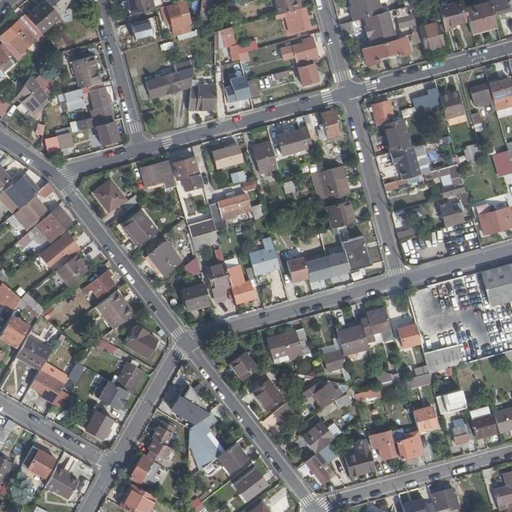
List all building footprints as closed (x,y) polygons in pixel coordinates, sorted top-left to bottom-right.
[(43,0),(45,1),(58,16),(74,1),(73,0),(43,0)] [(127,0),(132,15),(153,9),(153,7),(150,0),(127,0)] [(297,9),(294,0),(273,0),(278,14),(285,12),(295,10),(297,9)] [(350,9),(353,21),(381,13),(377,0),(350,0),(353,9),(350,9)] [(507,0),(488,0),(490,3),(493,15),(510,10),(507,0)] [(40,33),(59,17),(58,16),(45,1),(26,18),(40,33)] [(463,2),(439,9),(444,29),(454,26),(454,24),(468,20),(465,10),(463,2)] [(471,33),(496,26),(493,15),(490,3),(465,10),(468,20),(471,33)] [(189,14),(186,5),(167,10),(169,16),(163,17),(166,24),(170,23),(172,29),(189,25),(185,15),(189,14)] [(408,16),(405,6),(395,9),(400,26),(407,24),(408,27),(396,30),(399,39),(404,37),(410,36),(420,33),(418,28),(416,22),(414,22),(412,15),(408,16)] [(296,11),(295,10),(285,12),(291,33),(309,27),(304,9),(296,11)] [(19,54),(41,35),(40,33),(26,18),(24,15),(0,36),(7,44),(9,43),(19,54)] [(354,29),(352,22),(339,25),(341,33),(354,29)] [(436,23),(418,28),(420,33),(422,42),(425,51),(442,46),(436,23)] [(224,41),(234,38),(231,27),(214,31),(214,49),(225,46),(224,41)] [(413,45),(422,42),(420,33),(410,36),(413,45)] [(383,43),(387,56),(396,53),(398,57),(409,54),(404,37),(399,39),(383,43)] [(295,58),(297,67),(313,63),(317,62),(311,39),(302,41),(303,44),(292,47),(295,58)] [(255,40),(236,45),(238,54),(239,54),(244,52),(257,49),(255,40)] [(172,42),(160,44),(161,50),(173,48),(172,42)] [(378,58),(387,56),(383,43),(362,49),(367,66),(379,62),(378,58)] [(283,61),(295,58),(292,47),(280,50),(283,61)] [(71,63),(78,89),(99,83),(92,57),(71,63)] [(152,98),(191,87),(194,62),(173,68),(175,73),(147,82),(152,98)] [(317,76),(313,63),(297,67),(302,85),(316,81),(315,76),(317,76)] [(289,75),(287,70),(273,74),(275,79),(289,75)] [(37,87),(39,85),(30,74),(15,95),(28,111),(24,114),(30,120),(34,117),(32,115),(41,108),(38,104),(46,97),(37,87)] [(40,74),(36,78),(45,87),(50,82),(40,74)] [(258,97),(254,79),(246,82),(250,100),(258,97)] [(505,97),(511,94),(508,80),(489,85),(493,100),(505,97)] [(104,88),(102,82),(99,83),(78,89),(63,93),(66,103),(83,99),(82,93),(88,92),(97,125),(113,121),(114,121),(105,87),(104,88)] [(194,87),(194,110),(216,108),(215,85),(194,87)] [(486,105),(491,103),(486,86),(471,90),(475,104),(479,103),(480,107),(486,105)] [(457,89),(438,95),(442,108),(445,119),(463,114),(457,89)] [(429,92),(434,110),(442,108),(438,95),(437,90),(429,92)] [(0,107),(3,112),(8,105),(0,95),(0,107)] [(371,107),(377,126),(382,125),(393,122),(388,102),(371,107)] [(325,129),(327,138),(338,135),(331,110),(321,113),(325,129)] [(318,124),(315,113),(302,116),(309,140),(315,139),(315,135),(313,128),(316,128),(317,127),(318,126),(318,124)] [(471,115),(476,133),(484,131),(479,113),(471,115)] [(382,125),(390,153),(411,147),(403,119),(393,122),(382,125)] [(118,141),(113,121),(97,125),(96,126),(101,146),(118,141)] [(327,138),(325,129),(317,131),(319,140),(327,138)] [(301,130),(277,137),(283,155),(306,149),(301,130)] [(74,147),(70,133),(47,139),(50,150),(59,148),(60,151),(74,147)] [(259,171),(277,167),(271,144),(253,149),(259,171)] [(237,145),(212,152),(217,169),(241,162),(237,145)] [(466,148),(470,161),(483,158),(479,145),(466,148)] [(331,160),(328,146),(321,147),(323,161),(331,160)] [(390,153),(393,164),(395,164),(397,163),(399,169),(402,180),(420,175),(411,147),(390,153)] [(498,177),(511,173),(511,170),(507,151),(492,154),(498,177)] [(184,191),(203,186),(195,157),(172,163),(176,180),(180,179),(184,191)] [(164,189),(176,186),(169,163),(164,165),(163,163),(142,168),(148,186),(162,182),(164,189)] [(439,188),(442,198),(465,191),(459,171),(458,164),(432,171),(434,179),(444,177),(444,175),(450,173),(451,179),(450,179),(452,184),(439,188)] [(350,194),(342,166),(318,172),(326,200),(350,194)] [(233,184),(246,181),(243,171),(230,174),(233,184)] [(18,182),(16,180),(4,191),(19,208),(36,193),(39,190),(26,175),(18,182)] [(242,182),(244,191),(257,189),(255,180),(242,182)] [(109,181),(94,194),(108,212),(124,199),(109,181)] [(285,194),(295,191),(293,181),(283,184),(285,194)] [(397,188),(395,181),(383,185),(385,191),(397,188)] [(36,193),(45,197),(53,190),(47,183),(39,190),(36,193)] [(222,222),(224,221),(236,218),(235,215),(251,211),(246,194),(217,202),(217,204),(222,222)] [(121,206),(125,211),(137,202),(135,195),(121,206)] [(21,218),(31,229),(35,225),(36,224),(34,222),(46,211),(34,197),(20,210),(25,214),(21,218)] [(326,207),(332,229),(333,228),(354,223),(348,201),(326,207)] [(439,205),(445,228),(464,223),(460,210),(451,213),(448,203),(439,205)] [(222,222),(217,204),(209,206),(212,218),(216,230),(226,228),(224,221),(222,222)] [(259,205),(251,209),(256,220),(265,215),(259,205)] [(479,217),(487,215),(485,207),(477,210),(479,217)] [(45,218),(44,217),(36,224),(35,225),(48,239),(57,232),(58,233),(71,222),(59,208),(45,218)] [(487,215),(479,217),(484,235),(511,227),(511,219),(509,209),(487,215)] [(140,211),(121,226),(137,245),(155,230),(140,211)] [(216,230),(212,218),(188,225),(191,237),(216,230)] [(48,239),(35,225),(31,229),(29,231),(33,236),(41,245),(48,239)] [(414,229),(396,234),(398,241),(416,236),(414,229)] [(33,236),(29,231),(19,239),(24,244),(33,236)] [(71,239),(67,233),(56,241),(65,253),(69,257),(79,249),(74,242),(71,239)] [(363,235),(341,241),(349,271),(371,265),(363,235)] [(427,235),(415,238),(420,256),(431,254),(427,235)] [(56,241),(38,255),(47,267),(65,253),(56,241)] [(165,241),(146,256),(161,276),(181,261),(165,241)] [(39,244),(25,249),(27,255),(41,250),(39,244)] [(273,248),(248,255),(253,274),(278,267),(273,248)] [(300,249),(288,251),(290,260),(302,257),(300,249)] [(82,261),(77,255),(56,271),(67,285),(86,270),(80,262),(82,261)] [(291,282),(307,278),(303,263),(302,257),(285,262),(291,282)] [(309,282),(328,277),(323,257),(303,263),(307,278),(309,282)] [(195,275),(200,271),(196,259),(182,269),(188,277),(195,275)] [(511,262),(482,271),(491,306),(508,301),(511,300),(511,262)] [(212,289),(222,287),(230,284),(226,271),(224,263),(206,267),(212,289)] [(242,284),(238,267),(226,271),(230,284),(230,287),(232,287),(242,284)] [(111,275),(107,270),(81,290),(84,294),(91,289),(97,297),(110,286),(113,289),(116,287),(108,278),(111,275)] [(428,339),(420,341),(421,344),(427,368),(428,373),(504,352),(498,331),(485,334),(483,325),(479,326),(476,317),(461,322),(449,280),(432,285),(443,328),(460,323),(464,340),(481,335),(484,346),(468,350),(466,342),(431,351),(428,339)] [(242,284),(232,287),(237,304),(253,300),(248,282),(242,284)] [(187,309),(209,304),(203,285),(182,291),(187,309)] [(222,287),(212,289),(214,297),(223,294),(222,287)] [(96,306),(113,328),(132,312),(116,291),(96,306)] [(24,307),(38,317),(40,314),(21,297),(17,304),(24,308),(24,307)] [(393,343),(384,308),(366,313),(367,317),(360,319),(362,325),(367,345),(374,343),(372,333),(380,331),(383,343),(385,345),(393,343)] [(27,325),(10,316),(0,333),(0,337),(15,346),(27,325)] [(402,349),(421,344),(420,341),(415,323),(396,328),(402,349)] [(134,325),(123,344),(145,356),(149,348),(152,350),(157,341),(145,334),(147,331),(142,328),(142,330),(134,325)] [(341,349),(343,356),(354,352),(368,348),(367,345),(362,325),(348,329),(349,332),(337,335),(338,339),(341,349)] [(289,359),(309,353),(303,329),(267,338),(271,356),(272,356),(288,352),(289,359)] [(51,350),(27,337),(16,356),(40,370),(51,350)] [(112,354),(116,348),(99,338),(96,344),(112,354)] [(333,346),(335,351),(341,349),(338,339),(332,341),(333,346)] [(321,349),(322,354),(335,351),(333,346),(321,349)] [(342,369),(346,368),(344,362),(343,356),(341,349),(335,351),(322,354),(327,373),(342,369)] [(86,355),(82,352),(76,363),(81,365),(86,355)] [(288,352),(272,356),(274,363),(289,359),(288,352)] [(343,356),(344,362),(356,359),(354,352),(343,356)] [(256,368),(244,353),(230,365),(241,379),(256,368)] [(127,362),(114,384),(127,391),(130,393),(143,371),(127,362)] [(346,368),(342,369),(346,385),(351,387),(346,368)] [(415,371),(417,377),(429,374),(428,373),(427,368),(415,371)] [(304,376),(316,379),(313,370),(304,376)] [(64,385),(39,371),(30,388),(41,394),(40,397),(46,400),(48,398),(54,401),(61,390),(64,385)] [(391,383),(403,380),(402,373),(389,376),(391,383)] [(431,384),(429,374),(417,377),(404,381),(407,391),(431,384)] [(123,398),(127,391),(114,384),(108,380),(97,398),(116,409),(120,403),(123,398)] [(281,398),(268,381),(252,393),(266,410),(281,398)] [(333,400),(342,394),(338,389),(335,392),(329,383),(323,387),(320,381),(302,393),(305,398),(314,393),(323,407),(333,400)] [(178,396),(170,410),(195,424),(199,422),(209,414),(189,386),(182,399),(178,396)] [(338,409),(355,400),(353,394),(351,387),(342,394),(333,400),(338,409)] [(381,396),(379,387),(371,390),(373,398),(381,396)] [(53,403),(60,406),(67,394),(61,390),(54,401),(53,403)] [(371,390),(361,392),(363,401),(373,398),(371,390)] [(461,390),(435,397),(440,416),(466,409),(461,390)] [(361,392),(353,394),(355,400),(356,403),(363,401),(361,392)] [(295,408),(289,401),(273,414),(279,421),(295,408)] [(430,407),(412,412),(417,430),(418,431),(435,427),(430,407)] [(469,412),(471,421),(489,416),(487,407),(469,412)] [(511,408),(493,413),(498,430),(511,426),(511,408)] [(107,428),(110,422),(94,413),(86,429),(101,438),(103,435),(107,428)] [(217,421),(211,413),(209,414),(199,422),(195,424),(190,428),(189,449),(190,449),(198,471),(203,468),(215,459),(218,457),(225,451),(208,428),(217,421)] [(484,436),(483,434),(493,431),(489,416),(471,421),(476,438),(484,436)] [(176,428),(163,420),(153,438),(154,439),(165,445),(176,428)] [(302,438),(315,455),(317,453),(329,444),(335,439),(334,438),(327,429),(322,423),(302,438)] [(341,433),(333,424),(327,429),(334,438),(341,433)] [(467,440),(474,438),(470,424),(452,429),(454,436),(453,436),(455,444),(468,440),(467,440)] [(9,433),(4,429),(0,435),(0,448),(0,449),(9,433)] [(396,442),(400,458),(423,452),(418,431),(417,430),(403,433),(405,439),(396,442)] [(367,433),(371,448),(378,447),(379,451),(381,458),(384,457),(384,458),(397,455),(391,432),(373,437),(372,432),(367,433)] [(165,445),(154,439),(148,450),(150,451),(147,456),(160,463),(163,458),(166,459),(172,449),(165,445)] [(349,477),(374,470),(366,440),(356,443),(359,453),(344,457),(349,477)] [(247,459),(235,444),(225,451),(218,457),(230,473),(247,459)] [(317,453),(326,464),(337,455),(329,444),(317,453)] [(38,451),(28,469),(44,478),(54,459),(38,451)] [(326,464),(317,453),(315,455),(305,463),(321,483),(328,477),(331,480),(335,476),(326,464)] [(130,478),(139,484),(141,480),(148,484),(148,482),(151,484),(154,480),(151,478),(158,466),(151,462),(151,461),(142,455),(130,478)] [(232,475),(230,473),(218,457),(215,459),(220,467),(229,478),(232,475)] [(0,459),(0,483),(11,465),(0,459)] [(220,467),(215,459),(203,468),(209,476),(220,467)] [(254,470),(234,486),(246,501),(266,485),(254,470)] [(493,491),(499,511),(506,509),(505,504),(511,501),(511,472),(503,475),(506,487),(493,491)] [(65,503),(75,486),(76,484),(61,476),(50,495),(64,504),(65,503)] [(129,495),(121,508),(127,511),(147,511),(148,511),(155,498),(132,484),(126,494),(129,495)] [(75,486),(65,503),(70,505),(80,489),(75,486)] [(456,498),(453,489),(430,495),(435,511),(456,506),(453,498),(456,498)] [(129,495),(126,494),(119,507),(121,508),(129,495)] [(425,496),(400,503),(402,511),(431,511),(433,511),(430,503),(427,503),(425,496)] [(39,511),(45,502),(39,498),(31,511),(32,511),(39,511)] [(194,511),(200,511),(205,507),(196,498),(189,506),(194,511)]
